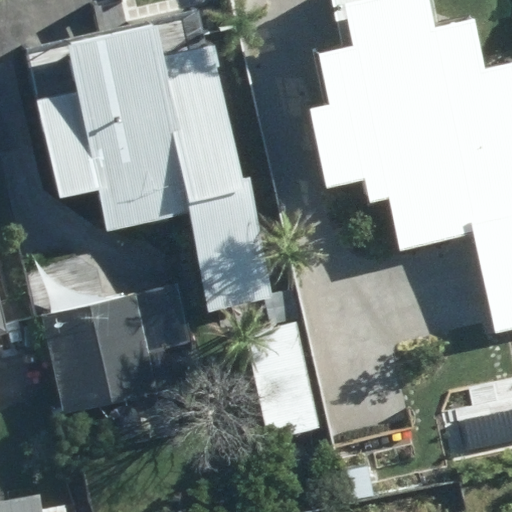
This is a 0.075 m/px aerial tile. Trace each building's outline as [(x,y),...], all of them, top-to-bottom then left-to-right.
[(300,88),(320,172),(362,162),(366,182),(385,178),(397,229),(474,212),(496,307),(511,303),(511,40),(482,47),(471,0),(436,8),(434,0),(330,0),(335,19),(302,27),(315,84),(300,88)] [(147,8),(61,26),(72,76),(29,85),(52,188),(91,178),(101,221),(185,202),(207,305),(271,291),(244,167),(237,168),(207,33),(155,45),(147,8)] [(178,279),(40,309),(61,408),(170,386),(161,345),(191,339),(178,279)] [(488,408),(461,301),(383,321),(390,349),(316,367),(340,464),(370,456),(373,466),(476,441),(469,413),(488,408)] [(244,326),(268,435),(320,423),(295,314),(244,326)] [(155,412),(96,408),(94,448),(153,451),(155,412)] [(339,469),(346,496),(370,490),(363,463),(339,469)] [(0,494),(0,511),(64,511),(63,503),(44,507),(41,487),(0,494)]
